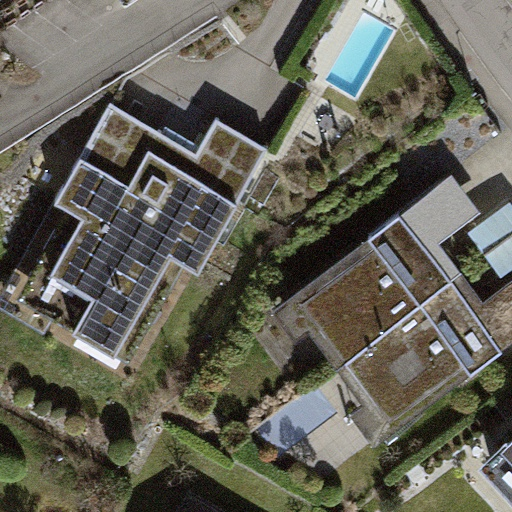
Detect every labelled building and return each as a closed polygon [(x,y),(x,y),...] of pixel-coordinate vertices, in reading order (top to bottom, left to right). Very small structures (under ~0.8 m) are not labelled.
[(202,158),(115,112),(69,198),(93,211),(64,265),(106,286),(86,324),(119,342),(173,240),(203,257),(260,149),(218,127),(202,158)] [(449,178),(290,295),(391,430),(511,340),(511,282),(484,303),(444,248),(481,221),(449,178)] [(89,284),(53,275),(59,251),(39,246),(23,306),(79,321),(89,284)] [(511,437),(483,466),(511,498),(511,437)] [(220,511),(192,495),(182,511),(220,511)]
